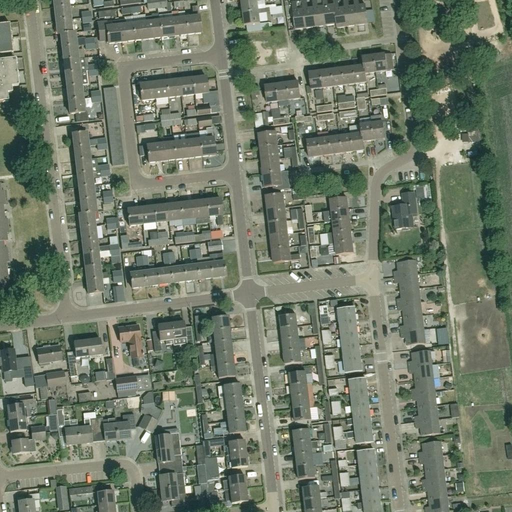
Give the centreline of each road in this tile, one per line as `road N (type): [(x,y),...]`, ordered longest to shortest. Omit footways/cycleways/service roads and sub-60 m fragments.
road 1 (residential): [(68,314),(30,0)]
road 2 (residential): [(233,174),(149,183),(133,166),(124,74),(219,55)]
road 3 (residential): [(371,276),(377,177),(402,161),(416,138),(397,0)]
road 4 (residential): [(399,511),(371,276)]
road 5 (residential): [(273,509),(247,294)]
road 6 (residential): [(68,314),(247,294)]
road 7 (residential): [(140,511),(137,479),(125,464),(0,480)]
road 8 (residential): [(247,294),(371,276)]
road 9 (residential): [(247,294),(233,174)]
